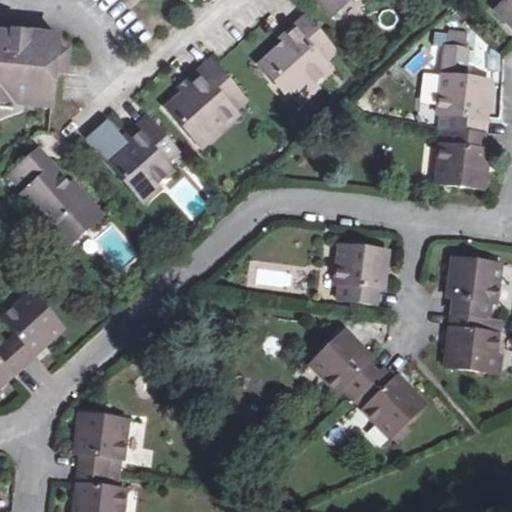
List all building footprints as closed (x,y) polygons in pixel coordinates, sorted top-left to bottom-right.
[(312,0),(331,20),(353,0),(312,0)] [(511,0),(505,0),(497,9),(510,23),(511,20),(511,0)] [(275,79),(292,98),(309,83),(313,87),(331,72),(323,64),(336,52),(306,18),(293,30),(296,35),(261,68),(272,81),(275,79)] [(0,98),(11,100),(11,106),(49,110),(55,76),(57,53),(58,41),(29,37),(29,28),(13,25),(13,31),(0,29),(0,98)] [(416,47),(394,74),(406,84),(428,58),(416,47)] [(485,135),(487,121),(481,120),(483,101),(489,101),(491,82),(464,79),(467,51),(446,49),(443,76),(447,77),(445,97),(441,96),(439,115),(441,116),(462,118),(460,133),(485,135)] [(57,53),(55,76),(65,77),(68,54),(57,53)] [(215,67),(212,62),(198,74),(203,80),(183,96),(167,112),(194,142),(205,132),(207,135),(219,134),(239,116),(235,112),(247,102),(215,67)] [(203,80),(198,74),(179,91),(183,96),(203,80)] [(309,83),(292,98),(300,106),(317,91),(313,87),(309,83)] [(0,98),(0,111),(10,113),(11,106),(11,100),(0,98)] [(148,120),(135,132),(142,141),(129,152),(122,144),(111,131),(89,150),(116,180),(119,177),(136,197),(153,183),(157,187),(173,172),(166,163),(171,159),(178,167),(184,162),(177,154),(178,154),(148,120)] [(89,150),(111,131),(105,125),(84,144),(89,150)] [(485,135),(460,133),(449,131),(448,146),(443,146),(440,166),(446,167),(443,186),(485,191),(487,173),(481,172),(483,151),(485,135)] [(142,141),(135,132),(122,144),(129,152),(142,141)] [(205,132),(194,142),(202,150),(219,134),(207,135),(205,132)] [(481,172),(487,173),(490,152),(483,151),(481,172)] [(21,198),(53,234),(59,229),(73,244),(101,219),(87,202),(83,204),(39,154),(11,178),(25,194),(21,198)] [(153,183),(136,197),(144,205),(160,190),(157,187),(153,183)] [(59,229),(53,234),(66,250),(73,244),(59,229)] [(342,287),(340,301),(374,305),(377,291),(379,271),(387,272),(389,253),(347,248),(345,267),(340,267),(338,286),(342,287)] [(454,300),(453,313),(486,317),(488,303),(496,304),(499,285),(495,285),(497,265),(455,260),(452,280),(456,280),(454,300)] [(379,271),(377,291),(384,293),(387,272),(379,271)] [(20,311),(36,297),(33,294),(18,308),(20,311)] [(0,392),(0,393),(0,392),(0,384),(11,374),(13,376),(35,356),(32,352),(45,339),(49,343),(65,329),(36,297),(20,311),(18,308),(4,321),(17,336),(0,351),(0,392)] [(449,349),(447,368),(489,373),(491,354),(497,354),(499,335),(485,333),(486,317),(453,313),(451,330),(458,330),(456,350),(449,349)] [(381,422),(395,436),(426,406),(412,391),(407,395),(395,382),(384,370),(379,375),(368,363),(354,348),(359,344),(346,330),(316,359),(329,374),(326,377),(340,391),(345,387),(356,398),(361,393),(372,404),(365,412),(378,425),(381,422)] [(458,330),(451,330),(449,349),(456,350),(458,330)] [(32,352),(35,356),(49,343),(45,339),(32,352)] [(354,348),(368,363),(373,359),(359,344),(354,348)] [(491,354),(489,373),(495,373),(497,354),(491,354)] [(329,374),(316,359),(312,362),(326,377),(329,374)] [(0,384),(0,389),(13,376),(11,374),(0,384)] [(407,395),(412,391),(400,378),(395,382),(407,395)] [(77,506),(76,511),(118,511),(119,511),(123,511),(126,492),(117,491),(121,460),(123,460),(126,440),(121,439),(124,420),(82,415),(80,435),(86,436),(84,455),(80,486),(86,486),(83,507),(77,506)] [(381,422),(378,425),(392,439),(395,436),(381,422)] [(86,436),(80,435),(78,454),(84,455),(86,436)] [(86,486),(80,486),(77,506),(83,507),(86,486)]
